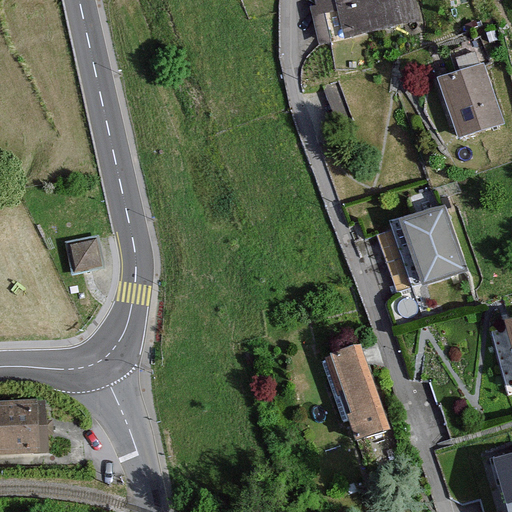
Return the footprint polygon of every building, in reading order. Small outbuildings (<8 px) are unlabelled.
[(324,0),(336,42),(429,19),(424,0),(324,0)] [(453,141),(508,122),(486,62),(431,81),(453,141)] [(469,267),(448,206),(390,225),(410,286),(469,267)] [(98,237),(67,243),(73,274),(104,268),(98,237)] [(511,393),(511,318),(487,325),(507,395),(511,393)] [(380,432),(353,346),(310,359),(337,445),(380,432)] [(48,402),(0,403),(0,453),(49,452),(48,402)] [(511,511),(511,454),(493,460),(506,511),(511,511)]
